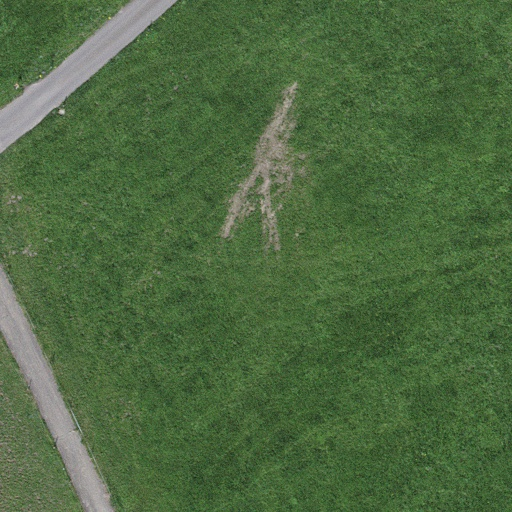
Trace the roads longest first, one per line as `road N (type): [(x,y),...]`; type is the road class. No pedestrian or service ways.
road 1 (track): [(97,511),(0,314)]
road 2 (track): [(138,0),(0,122)]
